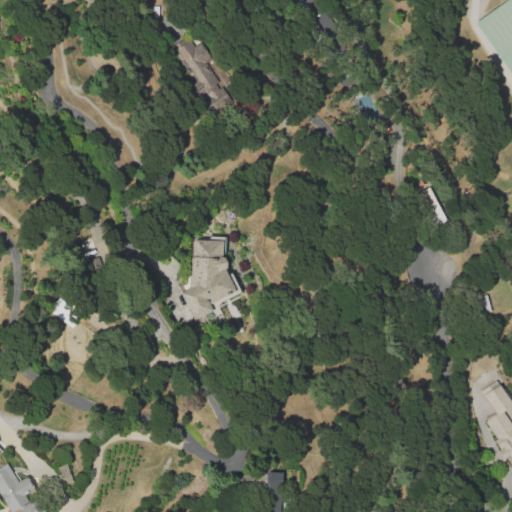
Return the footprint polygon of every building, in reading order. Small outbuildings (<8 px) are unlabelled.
[(301,0),(294,6),(325,42),(338,31),(312,0),(301,0)] [(511,75),(473,20),(501,0),(511,0),(511,75)] [(174,45),(190,35),(196,46),(202,42),(213,59),(207,63),(227,94),(212,103),(174,45)] [(414,194),(426,188),(441,221),(428,226),(414,194)] [(189,289),(192,237),(226,240),(226,254),(229,265),(227,268),(229,272),(233,270),(244,295),(241,297),(193,321),(179,294),(189,289)] [(65,322),(73,310),(56,298),(47,310),(65,322)] [(511,463),(510,465),(493,441),(496,439),(484,421),(496,413),(484,395),(501,383),(511,398),(511,407),(504,413),(511,424),(511,463)] [(12,511),(0,493),(0,466),(7,462),(19,479),(29,473),(38,486),(27,493),(33,501),(41,496),(52,511),(25,511),(22,506),(12,511)] [(263,511),(265,471),(285,473),(284,511),(263,511)]
